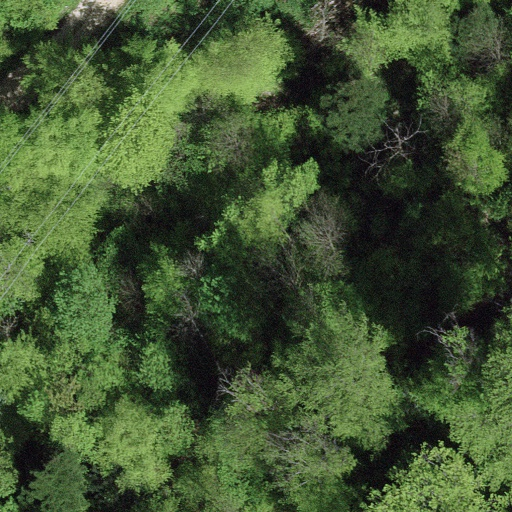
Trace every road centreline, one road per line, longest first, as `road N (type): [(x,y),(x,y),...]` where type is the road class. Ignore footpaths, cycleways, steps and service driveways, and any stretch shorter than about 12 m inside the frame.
road 1 (track): [(153,511),(318,398),(476,321),(511,312)]
road 2 (track): [(108,0),(81,34),(0,96)]
road 3 (track): [(351,384),(297,511)]
